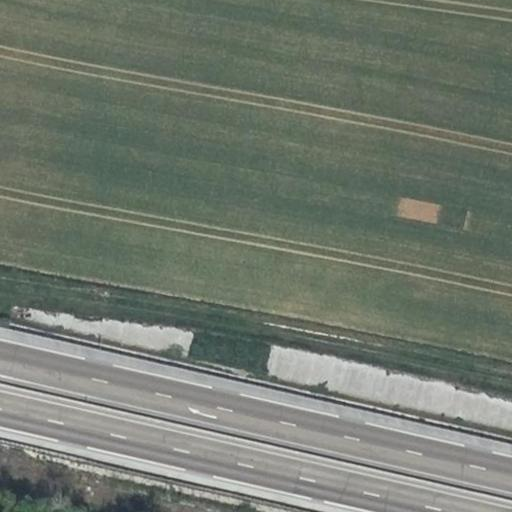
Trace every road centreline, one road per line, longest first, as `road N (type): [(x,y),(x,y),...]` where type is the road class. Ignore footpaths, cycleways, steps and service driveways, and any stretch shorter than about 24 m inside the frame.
road 1 (primary): [(511,474),(0,355)]
road 2 (primary): [(0,407),(452,511)]
